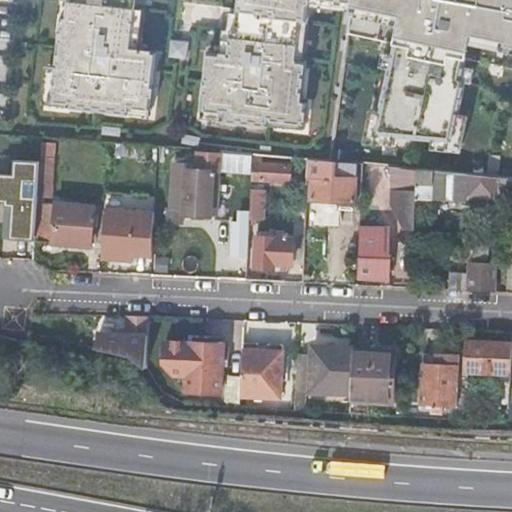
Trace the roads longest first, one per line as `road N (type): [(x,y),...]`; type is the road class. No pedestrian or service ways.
road 1 (trunk): [(511,490),(0,438)]
road 2 (residential): [(30,284),(511,312)]
